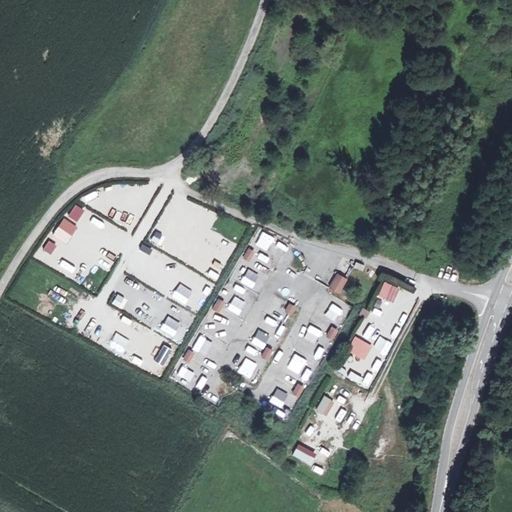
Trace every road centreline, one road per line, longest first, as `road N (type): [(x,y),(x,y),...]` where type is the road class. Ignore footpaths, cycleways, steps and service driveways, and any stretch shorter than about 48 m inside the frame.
road 1 (unclassified): [(266,0),(227,97),(188,156),(167,170),(106,174),(78,187),(47,216),(0,294)]
road 2 (secondary): [(439,511),(511,289)]
